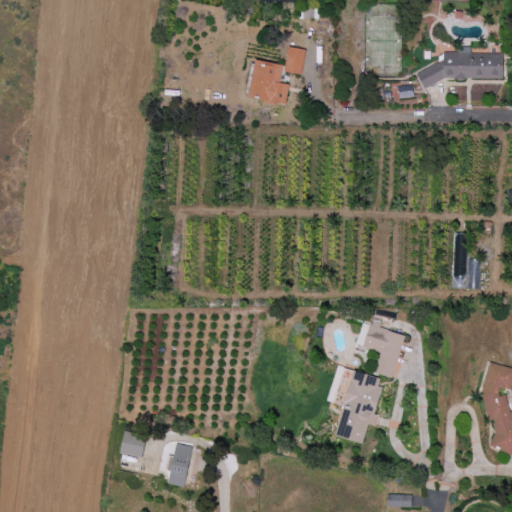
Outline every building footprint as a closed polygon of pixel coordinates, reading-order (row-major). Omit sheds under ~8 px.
[(301,75),(305,50),(288,47),(284,71),(301,75)] [(416,73),(424,88),(443,79),(503,79),(503,53),(444,53),(444,59),(416,73)] [(283,65),(255,60),(248,97),(285,104),(289,84),(280,83),(283,65)] [(356,346),(380,352),(374,373),(393,378),(404,334),(362,323),(356,346)] [(511,423),(509,398),(510,388),(511,384),(511,369),(491,362),(482,386),(486,417),(493,420),(494,433),(489,447),(499,446),(500,451),(511,455),(511,423)] [(363,443),(368,423),(372,424),(384,378),(353,370),(336,436),(363,443)] [(147,436),(125,431),(120,453),(142,458),(147,436)] [(170,471),(168,485),(186,487),(191,447),(176,445),(174,457),(169,457),(167,471),(170,471)] [(411,508),(411,495),(388,495),(388,507),(411,508)]
